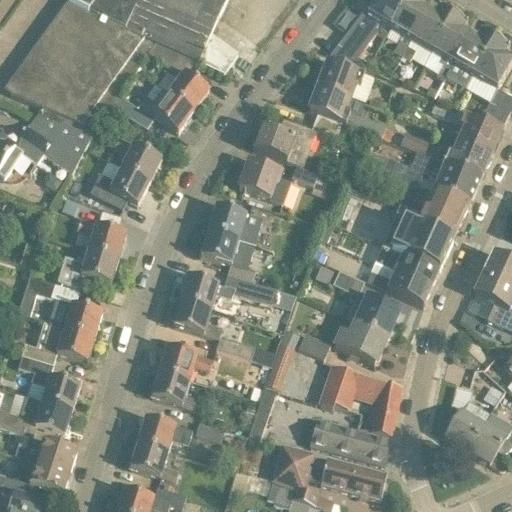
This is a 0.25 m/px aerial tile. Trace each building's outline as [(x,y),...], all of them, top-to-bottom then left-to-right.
[(194,66),(195,65),(223,78),(237,58),(211,38),(228,0),(73,0),(68,7),(74,10),(10,100),(28,107),(39,111),(35,121),(42,123),(93,138),(111,111),(120,99),(148,59),(155,48),(194,66)] [(329,60),(351,69),(378,37),(375,34),(379,26),(389,32),(407,0),(377,0),(367,19),(363,17),(329,60)] [(414,0),(407,0),(389,32),(402,39),(393,56),(400,60),(406,50),(410,44),(426,15),(421,12),(425,6),(414,0)] [(410,44),(431,56),(451,22),(437,13),(433,20),(426,15),(410,44)] [(441,70),(435,80),(442,84),(469,40),(463,36),(467,31),(451,22),(431,56),(441,61),(437,67),(441,70)] [(432,101),(433,102),(446,81),(466,93),(473,81),(494,46),(479,38),(476,44),(469,40),(442,84),(432,101)] [(494,46),(473,81),(495,93),(497,94),(511,68),(511,64),(505,61),(508,55),(494,46)] [(170,100),(193,117),(209,96),(185,78),(194,66),(155,48),(148,59),(167,72),(164,77),(179,87),(170,100)] [(406,50),(400,60),(408,66),(415,56),(406,50)] [(318,92),(342,101),(348,87),(356,89),(360,78),(327,66),(323,78),(320,79),(318,85),(319,88),(318,92)] [(435,80),(424,98),(432,101),(442,84),(435,80)] [(177,138),(193,117),(170,100),(160,92),(151,105),(146,101),(138,113),(120,99),(111,111),(145,132),(153,120),(177,138)] [(359,123),(364,110),(342,101),(318,92),(316,94),(314,95),(312,102),(313,104),(308,116),(317,120),(340,129),(345,131),(379,143),(384,132),(359,123)] [(491,102),(479,125),(502,134),(510,117),(511,117),(511,101),(497,94),(495,93),(491,102)] [(408,107),(411,99),(404,96),(401,105),(408,107)] [(382,107),(370,103),(368,110),(380,114),(382,107)] [(447,123),(450,114),(441,110),(434,107),(430,117),(447,123)] [(465,120),(461,118),(456,129),(460,130),(459,131),(464,133),(458,147),(490,159),(492,156),(495,155),(497,149),(496,146),(502,134),(479,125),(465,120)] [(336,140),(340,129),(317,120),(311,135),(313,136),(315,132),(336,140)] [(37,168),(43,160),(71,180),(93,138),(42,123),(35,121),(29,130),(28,129),(17,143),(19,144),(14,152),(0,142),(0,179),(5,183),(22,158),(37,168)] [(252,155),(282,166),(295,130),(282,125),(277,139),(260,133),(252,155)] [(400,149),(425,158),(428,147),(404,138),(400,149)] [(113,169),(121,173),(149,187),(161,164),(119,142),(114,152),(121,155),(113,169)] [(489,162),(490,159),(458,147),(453,160),(441,155),(437,165),(444,168),(443,169),(480,184),(485,172),(488,171),(491,164),(489,162)] [(382,179),(401,186),(468,211),(480,184),(443,169),(444,168),(437,165),(417,157),(410,172),(389,164),(389,163),(368,155),(363,169),(383,177),(382,179)] [(238,194),(268,206),(282,211),(291,187),(279,183),(281,178),(249,166),(238,194)] [(291,183),(336,201),(340,189),(300,173),(295,172),(291,183)] [(137,211),(149,187),(121,173),(114,186),(100,179),(90,199),(121,216),(126,205),(137,211)] [(44,189),(54,195),(61,185),(46,176),(42,182),(44,189)] [(401,199),(421,206),(415,219),(456,236),(468,211),(401,186),(398,192),(403,193),(401,199)] [(73,219),(74,216),(78,207),(67,203),(62,215),(73,219)] [(81,219),(79,225),(76,235),(92,240),(88,255),(118,264),(125,239),(96,230),(102,214),(79,204),(78,207),(74,216),(81,219)] [(404,242),(389,236),(399,213),(390,209),(382,206),(366,244),(379,249),(405,261),(439,276),(456,236),(415,219),(404,242)] [(254,250),(259,235),(262,225),(216,211),(208,236),(252,249),(254,250)] [(337,218),(333,228),(345,232),(349,222),(337,218)] [(327,247),(330,239),(320,234),(317,242),(327,247)] [(247,275),(250,265),(254,250),(252,249),(208,236),(201,261),(230,270),(227,280),(251,287),(254,277),(247,275)] [(39,252),(26,248),(19,269),(32,273),(39,252)] [(439,276),(405,261),(379,249),(375,259),(378,260),(374,268),(373,269),(430,294),(439,276)] [(312,252),(309,259),(308,262),(317,265),(321,255),(312,252)] [(60,286),(80,292),(83,281),(110,289),(118,264),(88,255),(83,270),(67,265),(64,275),(60,286)] [(307,267),(308,262),(309,259),(299,255),(296,264),(307,267)] [(482,278),(511,292),(511,266),(492,257),(482,278)] [(329,286),(334,273),(321,268),(316,282),(329,286)] [(364,286),(422,312),(430,294),(373,269),(370,276),(369,275),(364,286)] [(357,302),(364,288),(339,276),(332,290),(357,302)] [(475,293),(472,299),(494,310),(486,325),(511,337),(511,316),(509,315),(511,308),(511,292),(482,278),(478,286),(479,286),(476,289),(475,294),(475,293)] [(180,306),(211,315),(216,301),(231,305),(233,296),(268,307),(272,294),(251,287),(227,280),(223,291),(188,280),(180,306)] [(29,282),(25,295),(18,315),(20,316),(19,318),(30,322),(36,299),(51,303),(55,290),(29,282)] [(368,302),(355,329),(386,344),(399,316),(368,302)] [(56,304),(48,329),(94,343),(101,318),(56,304)] [(207,330),(211,315),(180,306),(173,331),(219,345),(222,335),(207,330)] [(21,361),(52,370),(56,359),(86,368),(94,343),(48,329),(40,354),(35,353),(35,352),(24,349),(21,361)] [(374,370),(386,344),(355,329),(351,340),(342,336),(335,353),(374,370)] [(280,348),(278,352),(293,357),(294,354),(293,353),(299,340),(285,334),(280,348)] [(323,365),(330,350),(305,339),(298,353),(323,365)] [(228,347),(224,358),(250,366),(253,355),(228,347)] [(167,352),(159,377),(190,386),(194,371),(210,376),(213,366),(167,352)] [(255,352),(253,355),(250,366),(271,373),(276,358),(255,352)] [(279,395),(293,357),(278,352),(276,358),(271,373),(265,391),(279,395)] [(79,391),(49,382),(52,370),(21,361),(17,372),(34,377),(31,386),(46,392),(42,406),(72,416),(79,391)] [(511,362),(503,372),(511,381),(511,362)] [(372,437),(388,442),(393,424),(399,393),(377,386),(334,372),(320,411),(330,415),(332,411),(346,415),(348,408),(353,394),(375,401),(373,407),(378,408),(372,437)] [(185,401),(190,386),(159,377),(151,402),(197,416),(200,406),(185,401)] [(249,403),(259,406),(263,393),(254,390),(249,403)] [(496,410),(504,399),(492,391),(484,402),(496,410)] [(489,420),(468,407),(472,396),(456,392),(447,426),(453,429),(445,442),(467,456),(482,431),(489,420)] [(259,444),(275,398),(264,394),(248,440),(259,444)] [(13,397),(10,415),(20,417),(23,399),(13,397)] [(511,418),(511,400),(503,410),(511,418)] [(22,417),(20,422),(0,415),(0,433),(28,442),(32,444),(35,433),(64,441),(72,416),(42,406),(37,422),(22,417)] [(257,410),(249,408),(244,420),(253,423),(257,410)] [(145,423),(137,448),(168,457),(172,443),(188,447),(191,437),(145,423)] [(388,446),(361,438),(355,437),(317,425),(309,451),(367,467),(386,473),(388,446)] [(220,449),(224,436),(199,428),(195,441),(220,449)] [(511,448),(503,443),(482,431),(467,456),(489,470),(497,456),(503,460),(503,459),(509,466),(511,462),(511,448)] [(76,458),(75,458),(32,444),(28,442),(24,453),(17,451),(14,461),(19,463),(69,479),(76,458)] [(163,473),(168,457),(137,448),(130,474),(175,487),(178,477),(163,473)] [(386,482),(357,475),(324,466),(314,462),(314,459),(280,449),(271,487),(294,494),(291,507),(307,511),(328,511),(330,508),(303,498),(306,484),(320,488),(320,491),(380,506),(386,482)] [(69,479),(19,463),(12,485),(47,496),(62,501),(69,479)] [(307,511),(291,507),(294,494),(271,487),(256,482),(235,476),(232,490),(268,500),(267,504),(274,506),(273,510),(280,511),(307,511)] [(0,496),(12,500),(8,511),(41,511),(47,496),(12,485),(0,480),(0,496)] [(162,494),(172,497),(174,491),(164,488),(162,494)] [(167,511),(168,511),(171,511),(181,511),(185,502),(172,497),(162,494),(156,493),(153,504),(123,495),(117,511),(167,511)]
